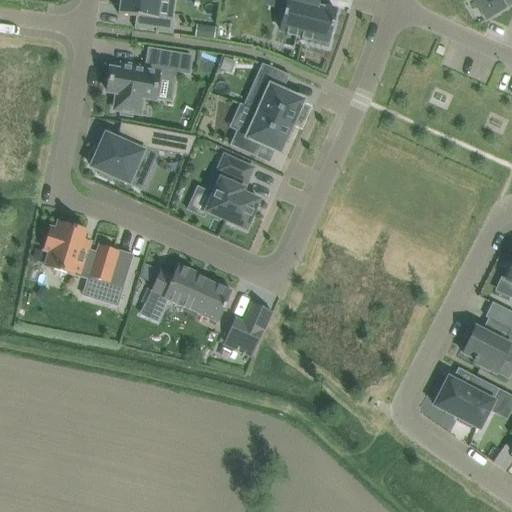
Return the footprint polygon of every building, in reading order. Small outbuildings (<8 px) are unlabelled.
[(161,0),(117,0),(116,6),(120,6),(119,15),(136,17),(134,29),(173,34),(175,21),(159,19),(161,0)] [(318,0),(288,0),(281,31),(287,32),(287,35),(296,37),(297,35),(303,36),(302,39),(311,41),(312,39),(328,43),(336,10),(317,6),(318,0)] [(511,0),(476,0),(487,19),(511,4),(511,0)] [(198,24),(197,36),(215,38),(216,26),(198,24)] [(192,57),(149,50),(146,68),(122,64),(121,71),(111,70),(107,92),(117,94),(115,106),(122,107),(121,111),(133,113),(134,109),(140,110),(142,98),(154,100),(158,78),(163,79),(165,70),(189,74),(192,57)] [(265,87),(255,110),(292,127),(303,101),(282,92),(290,76),(275,69),(266,66),(258,84),(265,87)] [(292,127),(255,110),(254,111),(244,134),(237,131),(230,146),(256,157),(262,145),(280,153),(286,141),(288,142),(289,143),(295,130),(294,129),(293,130),(291,129),(292,127)] [(121,124),(118,141),(106,135),(103,141),(99,149),(95,147),(90,160),(94,162),(91,168),(101,172),(99,176),(111,182),(113,178),(129,185),(141,159),(138,158),(142,148),(188,156),(196,138),(121,124)] [(253,169),(224,156),(218,172),(219,172),(216,178),(215,177),(208,193),(213,195),(206,212),(246,230),(259,201),(242,194),(244,190),(242,189),(245,184),(246,184),(253,169)] [(114,262),(118,252),(101,247),(98,254),(87,251),(90,242),(82,240),(85,230),(59,222),(57,231),(50,229),(44,250),(50,252),(45,268),(72,276),(72,273),(108,284),(109,281),(114,262)] [(114,262),(109,281),(114,283),(114,285),(123,288),(129,267),(114,262)] [(144,264),(139,278),(149,282),(155,269),(144,264)] [(226,306),(232,293),(197,277),(198,275),(178,266),(173,278),(160,272),(151,292),(164,298),(163,299),(218,324),(223,312),(226,313),(228,307),(226,306)] [(252,304),(244,323),(235,319),(223,345),(252,357),(272,313),(252,304)] [(485,318),(510,330),(511,331),(511,313),(493,304),(485,318)] [(511,331),(510,330),(503,342),(475,328),(469,338),(466,337),(461,348),(464,349),(462,353),(474,359),(473,362),(496,374),(504,360),(511,363),(511,331)] [(492,401),(498,389),(474,377),(468,389),(448,379),(442,390),(439,389),(433,401),(436,403),(434,406),(460,420),(458,423),(471,429),(472,426),(479,430),(494,402),(492,401)]
